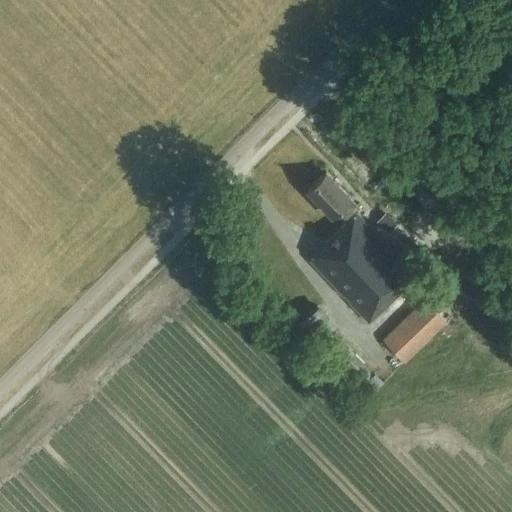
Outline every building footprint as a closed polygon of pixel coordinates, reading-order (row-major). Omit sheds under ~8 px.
[(419,170),(448,198),(458,188),(467,195),(480,182),(470,172),(460,183),(431,156),(419,170)] [(332,214),(351,197),(326,170),(307,188),(332,214)] [(477,206),(493,188),(485,181),(468,199),(477,206)] [(368,321),(416,276),(356,211),(323,243),(324,245),(310,259),(343,294),(344,293),(351,300),(350,301),(368,321)] [(396,223),(384,211),(376,220),(388,232),(396,223)] [(511,234),(495,236),(497,262),(511,260),(511,234)] [(491,312),(511,321),(511,293),(501,288),(491,312)] [(405,361),(446,321),(423,298),(382,337),(405,361)] [(304,309),(296,317),(312,334),(321,326),(304,309)] [(361,385),(374,372),(345,343),(332,355),(361,385)]
